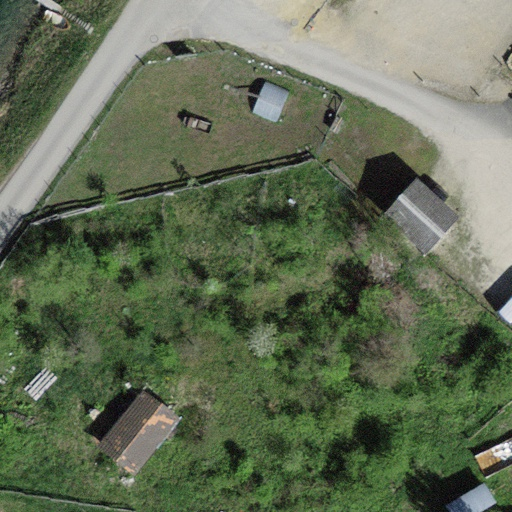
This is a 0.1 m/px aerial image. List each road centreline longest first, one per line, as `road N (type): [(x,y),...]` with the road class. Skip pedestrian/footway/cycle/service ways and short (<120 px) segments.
road 1 (unclassified): [(511,180),(483,148),(408,98),(197,0)]
road 2 (unclassified): [(158,0),(0,221)]
